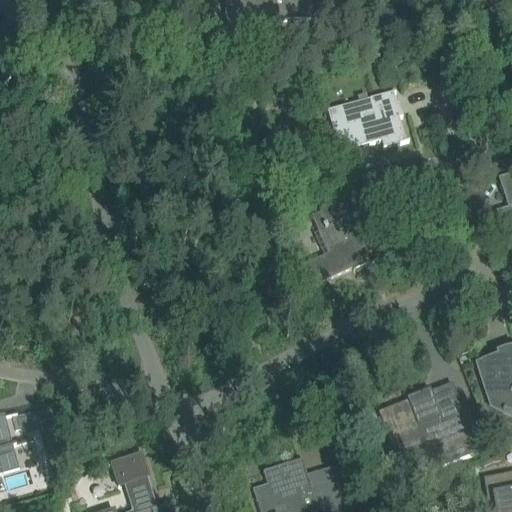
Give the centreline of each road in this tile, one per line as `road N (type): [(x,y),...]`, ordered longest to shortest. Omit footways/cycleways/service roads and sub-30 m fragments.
road 1 (residential): [(156,402),(131,344),(55,68),(0,17)]
road 2 (residential): [(472,282),(411,299),(309,347),(164,429)]
road 3 (residential): [(472,282),(445,34),(430,0)]
road 4 (residential): [(156,402),(0,378)]
